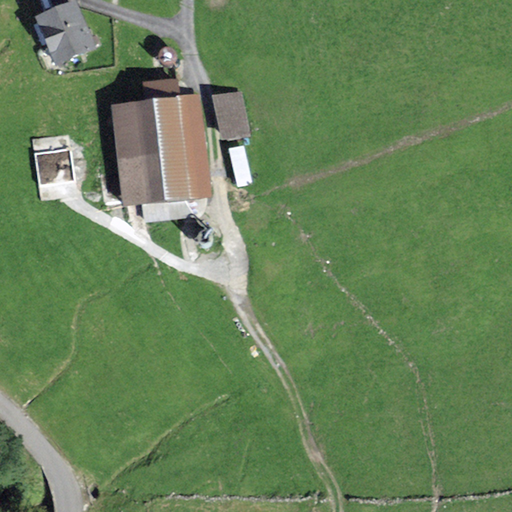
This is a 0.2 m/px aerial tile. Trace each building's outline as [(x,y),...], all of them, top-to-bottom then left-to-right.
[(76,5),(35,24),(57,72),(98,53),(76,5)] [(172,70),(175,68),(177,66),(178,63),(178,60),(177,57),(175,55),(173,53),(170,52),(167,52),(164,53),(161,55),(159,58),(159,61),(159,64),(161,67),(163,69),(166,71),(169,71),(172,70)] [(145,105),(110,110),(124,212),(143,209),(145,225),(193,219),(191,204),(214,201),(200,98),(181,100),(178,82),(143,87),(145,105)] [(242,94),(212,101),(222,145),(252,138),(242,94)] [(244,148),(227,152),(237,191),(253,187),(244,148)] [(212,251),(213,248),(214,246),(215,243),(214,240),(212,237),(209,235),(206,235),(203,235),(200,236),(198,239),(197,241),(196,245),(197,247),(198,250),(201,252),(203,253),(206,253),(209,252),(212,251)]
